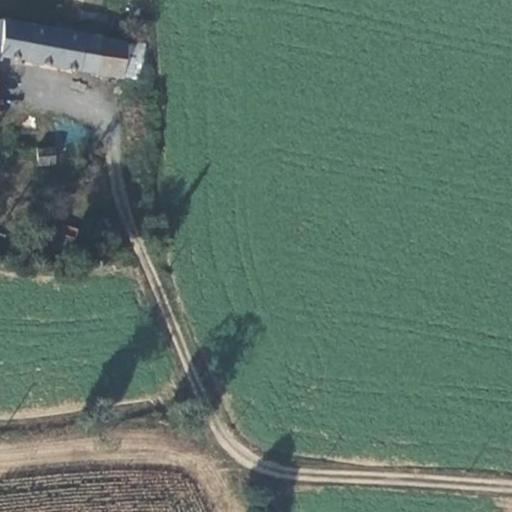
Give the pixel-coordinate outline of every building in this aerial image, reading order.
[(0,0),(0,32),(120,56),(127,25),(4,0),(0,0)] [(106,96),(123,96),(122,84),(121,70),(104,70),(106,96)] [(124,108),(138,107),(137,83),(122,84),(123,96),(124,108)] [(61,122),(36,123),(37,139),(63,138),(61,122)] [(20,123),(20,140),(37,139),(36,123),(20,123)] [(38,165),(55,164),(54,148),(37,149),(38,165)]
